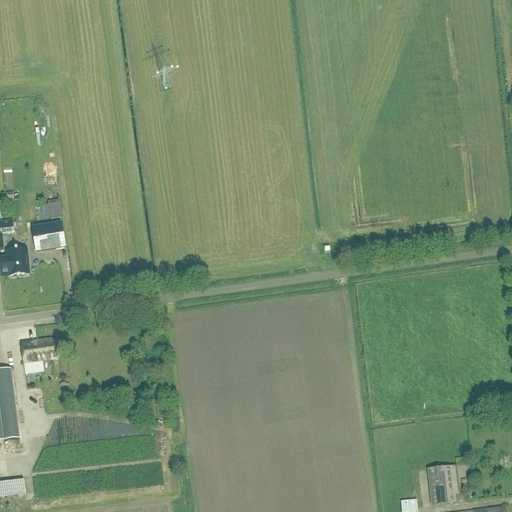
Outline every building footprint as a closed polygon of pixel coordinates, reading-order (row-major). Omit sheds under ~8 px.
[(61,219),(59,204),(48,206),(51,221),(61,219)] [(63,234),(33,237),(35,258),(65,254),(63,234)] [(7,258),(0,258),(0,272),(0,277),(9,277),(29,275),(27,250),(18,251),(18,250),(15,250),(15,252),(7,252),(7,258)] [(35,340),(34,327),(21,328),(21,340),(35,340)] [(52,340),(21,344),(24,366),(43,363),(42,361),(59,359),(57,342),(52,343),(52,340)] [(39,384),(46,383),(45,364),(38,364),(39,384)] [(11,370),(0,371),(0,442),(20,440),(11,370)] [(432,507),(462,504),(458,467),(428,470),(432,507)] [(401,511),(418,511),(417,501),(401,503),(401,511)]
